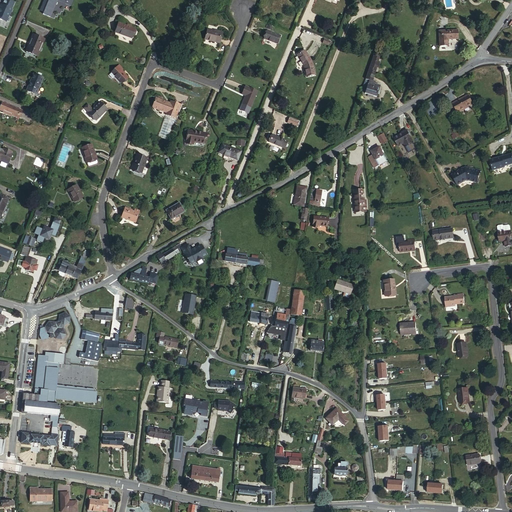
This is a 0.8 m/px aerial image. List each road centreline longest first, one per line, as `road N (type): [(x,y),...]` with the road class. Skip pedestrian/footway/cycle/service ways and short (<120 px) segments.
road 1 (residential): [(246,10),(216,84),(154,63),(148,68),(101,204),(111,279)]
road 2 (residential): [(502,511),(488,414),(499,366),(487,266),(433,271),(413,283)]
road 3 (residential): [(226,210),(477,62)]
road 4 (residential): [(358,416),(298,376),(221,359),(111,279)]
road 5 (secondary): [(372,506),(269,511),(127,485)]
road 6 (residential): [(295,27),(226,210)]
road 7 (unknown): [(295,174),(306,125),(358,12)]
road 8 (residential): [(9,467),(32,310)]
road 9 (residential): [(111,279),(226,210)]
